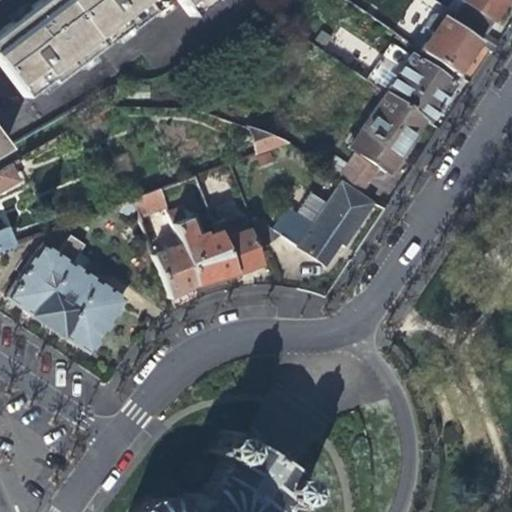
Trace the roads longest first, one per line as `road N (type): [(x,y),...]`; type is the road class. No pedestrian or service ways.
road 1 (residential): [(356,332),(511,93)]
road 2 (residential): [(356,332),(269,331),(226,340),(188,362),(120,433)]
road 3 (residential): [(398,511),(408,427),(397,393),(356,332)]
road 4 (residential): [(120,433),(0,356)]
